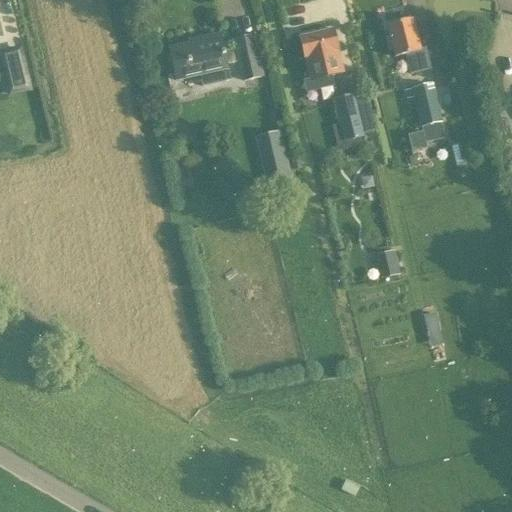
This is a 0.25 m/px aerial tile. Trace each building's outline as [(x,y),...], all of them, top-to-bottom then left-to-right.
[(412,20),(386,27),(394,59),(405,56),(407,65),(410,76),(429,72),(430,71),(425,50),(419,51),(412,20)] [(332,30),(299,38),(309,80),(302,82),(305,94),(334,87),(331,77),(343,74),(332,30)] [(189,46),(169,51),(176,82),(199,77),(202,88),(230,82),(227,70),(226,66),(240,63),(244,82),(250,81),(262,78),(252,37),(235,41),(237,50),(223,53),(219,36),(189,43),(189,46)] [(21,47),(0,52),(0,69),(3,84),(29,78),(21,47)] [(432,86),(412,90),(417,110),(421,129),(441,124),(432,86)] [(435,89),(444,130),(458,127),(448,87),(435,89)] [(412,90),(404,92),(409,111),(417,110),(412,90)] [(344,144),(363,139),(352,96),(333,101),(344,144)] [(260,138),(269,177),(272,189),(292,184),(280,133),(260,138)] [(422,133),(407,136),(411,153),(425,149),(424,143),(422,133)] [(416,156),(408,158),(410,167),(418,165),(416,156)] [(171,169),(177,193),(193,189),(188,165),(171,169)] [(395,259),(382,262),(385,278),(398,276),(395,262),(395,259)] [(423,334),(440,331),(435,307),(418,311),(423,334)] [(430,348),(432,357),(444,354),(442,345),(430,348)]
